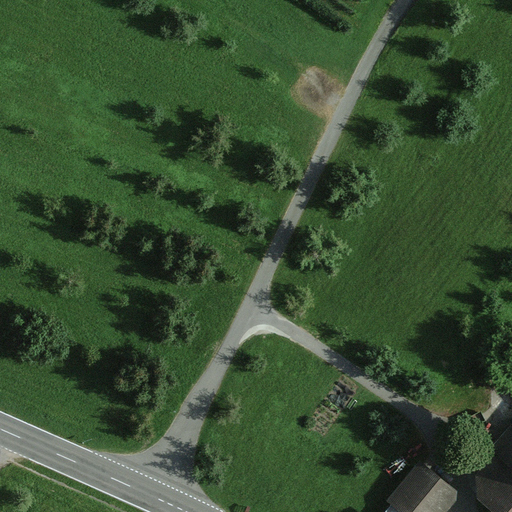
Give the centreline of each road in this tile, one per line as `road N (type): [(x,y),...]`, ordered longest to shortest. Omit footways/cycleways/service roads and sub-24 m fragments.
road 1 (track): [(249,310),(438,429),(452,448),(470,511)]
road 2 (primary): [(176,511),(0,433)]
